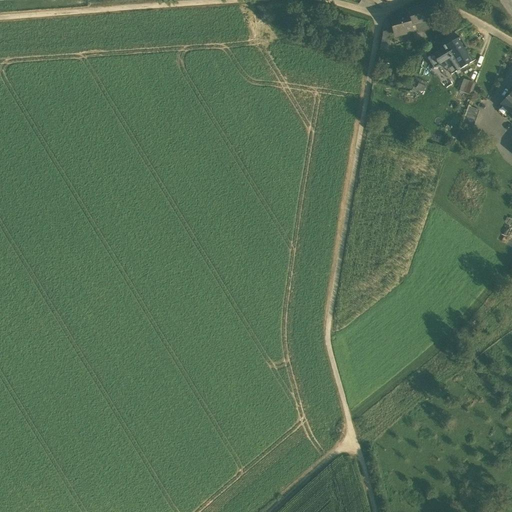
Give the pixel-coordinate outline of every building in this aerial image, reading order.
[(408,14),(411,26),(415,24),(426,21),(427,20),(426,15),(424,7),(407,12),(407,15),(408,14)] [(396,37),(412,32),(413,32),(411,26),(408,14),(407,15),(390,19),(393,31),(395,37),(396,37)] [(426,21),(428,29),(437,26),(434,15),(426,15),(427,20),(426,21)] [(426,21),(415,24),(417,33),(424,30),(428,29),(426,21)] [(417,33),(413,34),(415,42),(427,39),(424,30),(417,33)] [(396,37),(395,37),(393,31),(389,32),(383,32),(380,51),(388,52),(390,39),(396,37)] [(434,68),(444,62),(450,59),(457,70),(455,72),(471,62),(461,46),(464,44),(460,38),(445,48),(445,47),(443,48),(444,49),(429,59),(428,58),(434,69),(435,69),(434,68)] [(451,74),(455,72),(457,70),(450,59),(444,62),(451,74)] [(459,92),(465,94),(470,82),(463,79),(459,92)] [(476,84),(470,82),(465,94),(471,96),(476,84)] [(426,86),(419,83),(416,90),(423,93),(426,86)] [(511,95),(502,105),(511,114),(511,95)] [(462,123),(473,127),(479,110),(468,106),(462,123)]
